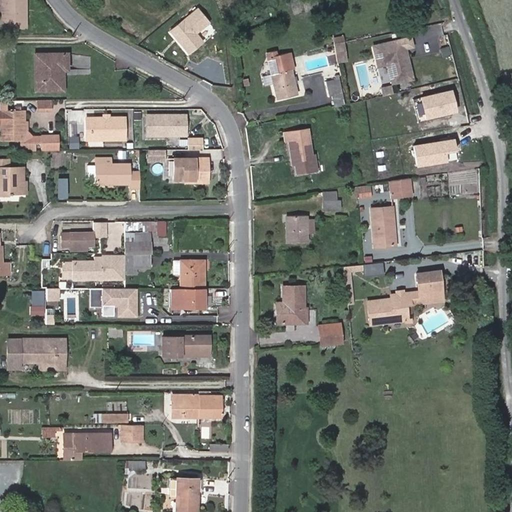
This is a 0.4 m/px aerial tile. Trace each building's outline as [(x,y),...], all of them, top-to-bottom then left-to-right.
[(26,28),(25,0),(2,0),(3,28),(26,28)] [(333,37),(339,63),(350,61),(344,35),(333,37)] [(449,35),(440,36),(443,59),(452,58),(449,35)] [(414,46),(412,37),(375,45),(380,65),(389,63),(394,83),(414,78),(408,54),(406,54),(404,48),(407,48),(414,46)] [(278,99),(298,95),(295,84),(294,78),(292,70),(294,69),(290,52),(277,56),(268,57),(272,74),(263,76),(265,86),(274,84),(278,99)] [(36,90),(59,90),(58,71),(64,71),(69,70),(69,53),(35,53),(36,90)] [(329,96),(333,96),(344,94),(341,79),(326,82),(329,96)] [(383,96),(394,94),(392,85),(381,87),(383,96)] [(344,94),(333,96),(335,106),(346,104),(344,94)] [(50,107),(50,99),(37,100),(37,108),(50,107)] [(51,150),(59,150),(59,135),(43,135),(43,136),(34,136),(28,130),(27,125),(25,122),(24,110),(1,110),(1,140),(21,141),(21,151),(51,150)] [(186,134),(186,115),(148,115),(148,135),(186,134)] [(103,118),(86,118),(87,138),(126,138),(125,117),(110,117),(103,118)] [(313,155),(309,129),(284,132),(285,141),(289,140),(291,158),(295,157),(296,165),(297,174),(318,171),(316,154),(313,155)] [(201,138),(189,138),(189,149),(201,148),(201,138)] [(163,149),(148,149),(148,158),(164,158),(163,149)] [(204,180),(204,166),(208,166),(207,158),(174,158),(174,180),(204,180)] [(0,194),(8,195),(8,194),(26,193),(26,181),(24,181),(23,167),(9,167),(9,159),(0,159),(0,194)] [(129,164),(111,164),(97,164),(97,183),(130,183),(129,164)] [(204,166),(204,180),(174,180),(174,183),(208,182),(208,166),(204,166)] [(412,178),(392,181),(394,194),(413,191),(412,178)] [(372,186),(351,186),(351,198),(372,198),(372,186)] [(413,191),(394,194),(395,200),(414,196),(413,191)] [(340,200),(337,200),(325,200),(325,210),(340,209),(340,200)] [(397,244),(393,207),(372,209),(375,247),(397,244)] [(307,215),(287,216),(288,242),(308,241),(308,232),(314,232),(313,219),(307,219),(307,215)] [(161,222),(146,221),(145,230),(160,231),(161,222)] [(86,246),(94,246),(94,232),(63,232),(63,246),(71,246),(86,246)] [(124,234),(124,243),(151,241),(151,233),(124,234)] [(151,253),(151,241),(124,243),(124,253),(151,253)] [(125,269),(152,268),(151,253),(124,253),(124,256),(125,269)] [(102,261),(72,261),(73,279),(125,278),(125,269),(124,256),(102,256),(102,261)] [(181,260),(181,269),(181,288),(183,288),(204,288),(204,259),(181,260)] [(73,279),(72,261),(63,261),(63,262),(63,279),(73,279)] [(63,279),(63,262),(52,262),(53,279),(63,279)] [(442,272),(417,273),(419,301),(444,300),(442,272)] [(304,286),(283,286),(283,303),(284,312),(277,312),(278,323),(308,322),(307,308),(305,308),(304,286)] [(58,299),(58,288),(46,288),(46,299),(58,299)] [(125,288),(102,288),(102,306),(114,306),(114,303),(118,303),(118,306),(118,315),(136,316),(136,288),(125,288)] [(204,309),(204,288),(183,288),(181,288),(170,288),(170,307),(193,307),(193,309),(204,309)] [(412,303),(411,292),(393,295),(393,298),(369,302),(372,324),(410,319),(408,304),(412,303)] [(342,341),(340,323),(319,326),(321,344),(342,341)] [(124,337),(123,328),(109,329),(109,338),(124,337)] [(202,356),(210,355),(210,335),(183,335),(183,337),(163,337),(163,356),(183,356),(183,353),(202,352),(202,356)] [(41,361),(56,361),(56,338),(7,339),(8,370),(17,369),(21,365),(21,362),(41,361)] [(56,338),(56,361),(41,361),(41,368),(67,367),(66,338),(56,338)] [(173,416),(199,416),(199,395),(173,395),(173,416)] [(199,416),(221,416),(221,395),(199,395),(199,416)] [(128,422),(128,413),(102,414),(102,422),(128,422)] [(122,424),(123,441),(143,441),(142,424),(122,424)] [(110,450),(110,432),(73,433),(73,438),(64,438),(64,459),(81,459),(81,450),(110,450)] [(128,470),(146,470),(147,460),(129,460),(128,470)] [(196,511),(197,490),(204,490),(204,478),(176,477),(175,511),(196,511)]
